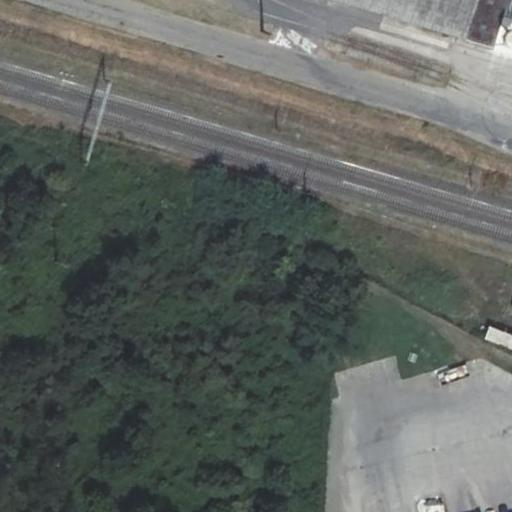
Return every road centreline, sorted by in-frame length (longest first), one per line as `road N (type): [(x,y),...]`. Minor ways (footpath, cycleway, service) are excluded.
road 1 (unclassified): [(78,0),(511,131)]
road 2 (unclassified): [(342,511),(379,446),(467,419),(511,422)]
